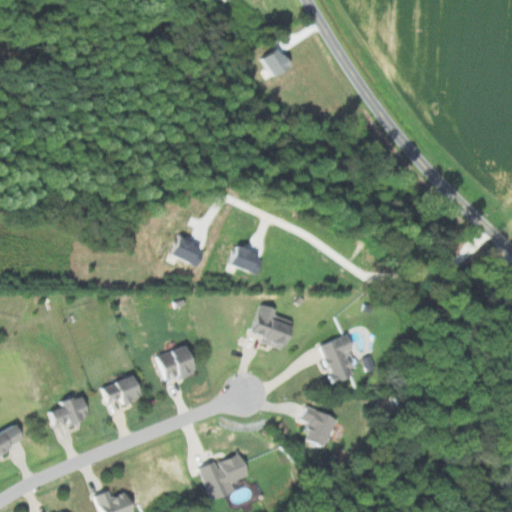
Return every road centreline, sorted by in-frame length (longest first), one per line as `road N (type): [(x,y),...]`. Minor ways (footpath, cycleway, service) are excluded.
road 1 (residential): [(511,250),(441,185),(307,0)]
road 2 (residential): [(0,498),(246,393)]
road 3 (residential): [(510,249),(505,511)]
